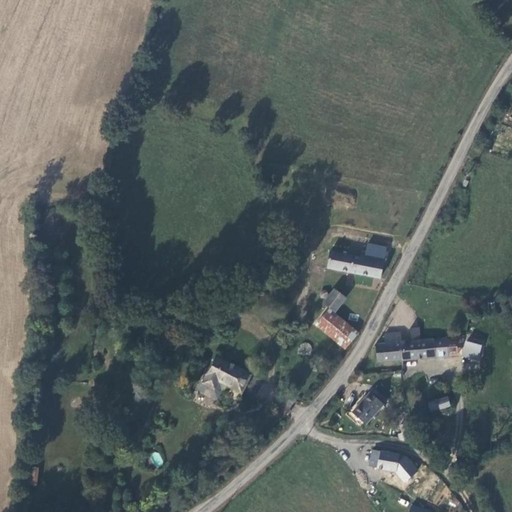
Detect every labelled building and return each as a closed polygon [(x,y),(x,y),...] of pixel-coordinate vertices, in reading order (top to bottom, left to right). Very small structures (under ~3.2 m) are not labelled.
[(390,256),(393,246),(375,243),(373,252),(390,256)] [(390,256),(373,252),(329,245),(323,267),(327,267),(326,273),(333,275),(335,263),(387,272),(390,256)] [(343,285),(331,299),(341,307),(353,293),(343,285)] [(330,298),(316,314),(350,343),(363,328),(340,308),(341,307),(331,299),(330,298)] [(417,322),(419,336),(428,335),(427,321),(417,322)] [(382,357),(410,354),(408,337),(407,328),(393,330),(391,329),(391,338),(382,339),(382,357)] [(454,350),(452,332),(428,335),(419,336),(408,337),(410,354),(454,350)] [(472,338),(471,348),(483,352),(487,341),(472,338)] [(247,386),(257,369),(224,352),(210,378),(221,383),(225,375),(233,379),(247,386)] [(479,371),(480,362),(465,360),(464,369),(479,371)] [(230,385),(233,379),(225,375),(221,383),(210,378),(205,388),(216,393),(221,395),(223,394),(228,385),(230,385)] [(378,385),(363,405),(378,416),(393,396),(378,385)] [(434,400),(433,407),(441,409),(441,410),(453,412),(454,403),(434,400)] [(421,436),(425,435),(419,420),(409,421),(410,427),(406,429),(406,431),(413,433),(421,435),(421,436)] [(400,461),(402,445),(376,440),(374,457),(400,461)] [(150,456),(157,467),(164,462),(157,451),(150,456)] [(38,467),(30,467),(28,484),(37,485),(38,467)]
